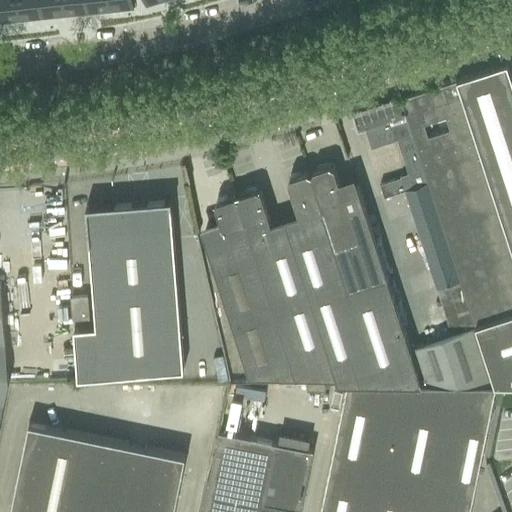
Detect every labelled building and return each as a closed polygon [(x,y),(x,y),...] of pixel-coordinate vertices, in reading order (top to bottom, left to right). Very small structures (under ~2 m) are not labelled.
[(19,0),(0,0),(0,16),(21,15),(19,0)] [(41,0),(19,0),(21,15),(43,12),(41,0)] [(64,0),(41,0),(43,12),(66,10),(64,0)] [(87,0),(64,0),(66,10),(89,7),(87,0)] [(511,314),(474,327),(495,386),(495,384),(511,384),(511,77),(507,63),(456,80),(511,251),(511,314)] [(411,133),(427,183),(474,327),(511,314),(511,251),(456,80),(400,98),(411,133)] [(353,113),(359,131),(367,128),(372,146),(399,137),(410,173),(385,181),(380,183),(384,193),(384,196),(405,189),(406,190),(427,183),(411,133),(400,98),(353,113)] [(311,174),(349,289),(388,276),(357,184),(342,190),(334,166),(329,164),(315,169),(314,169),(311,174)] [(347,384),(422,385),(410,347),(411,347),(388,276),(349,289),(311,174),(307,171),(291,177),(288,182),(302,224),(275,233),(261,191),(258,188),(242,193),(239,198),(234,196),(219,201),(216,205),(224,228),(204,235),(210,254),(250,375),(274,375),(293,369),(295,375),(335,376),(338,382),(347,383),(347,384)] [(452,334),(411,347),(410,347),(422,385),(495,386),(474,327),(427,183),(406,190),(452,334)] [(74,327),(78,376),(184,368),(171,209),(172,205),(171,199),(169,199),(169,201),(115,205),(115,203),(102,204),(102,206),(89,207),(89,205),(86,205),(87,211),(88,211),(96,326),(74,327)] [(0,427),(10,380),(2,282),(0,281),(0,427)] [(72,297),(74,317),(89,316),(87,296),(72,297)] [(307,391),(326,391),(326,382),(307,382),(307,391)] [(422,385),(347,384),(320,511),(469,511),(495,386),(422,385)] [(90,511),(105,438),(28,422),(9,511),(90,511)] [(201,511),(299,511),(313,448),(219,429),(201,511)] [(105,438),(90,511),(172,511),(184,454),(105,438)]
